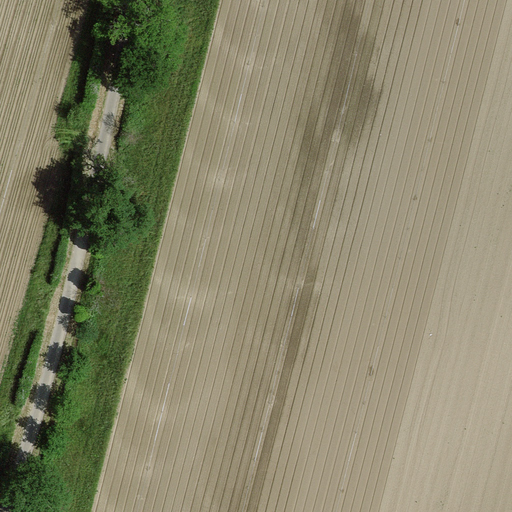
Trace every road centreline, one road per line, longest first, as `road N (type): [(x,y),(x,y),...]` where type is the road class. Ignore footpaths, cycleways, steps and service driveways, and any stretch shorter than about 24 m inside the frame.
road 1 (track): [(133,0),(59,345),(7,511)]
road 2 (track): [(73,511),(198,0)]
